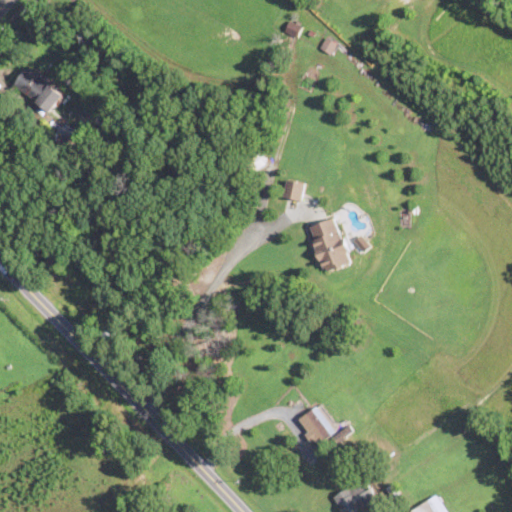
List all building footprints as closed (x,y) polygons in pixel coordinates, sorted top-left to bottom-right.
[(298,36),(303,26),(291,20),(286,30),(298,36)] [(60,93),(24,67),(11,85),(48,111),(60,93)] [(250,175),(264,163),(255,152),(241,164),(250,175)] [(305,199),(308,182),(289,178),(286,196),(305,199)] [(347,261),(334,215),(306,224),(320,269),(347,261)] [(295,418),(315,445),(333,431),(313,404),(295,418)] [(346,511),(373,494),(361,476),(330,495),(341,511),(346,511)] [(410,511),(444,511),(435,494),(408,508),(410,511)]
